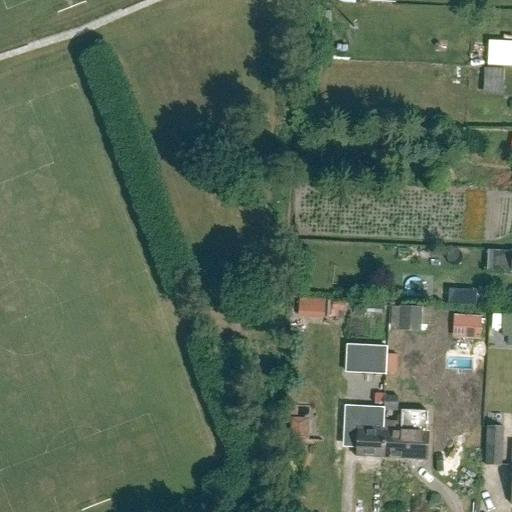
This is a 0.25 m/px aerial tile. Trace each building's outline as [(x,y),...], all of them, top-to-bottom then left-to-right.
[(511,44),(488,44),(487,68),(511,68),(511,44)] [(292,299),(292,317),(316,317),(316,299),(292,299)] [(345,303),(331,302),(330,311),(345,312),(345,303)] [(419,332),(421,308),(398,307),(397,331),(419,332)] [(511,315),(503,315),(502,338),(508,338),(508,347),(511,347),(511,315)] [(479,340),(480,318),(453,317),(451,338),(479,340)] [(346,346),(345,374),(385,376),(386,373),(386,356),(387,348),(346,346)] [(386,356),(386,373),(396,373),(397,356),(386,356)] [(385,397),(385,411),(397,412),(397,397),(385,397)] [(345,408),(344,445),(345,445),(345,444),(356,445),(356,458),(381,459),(383,422),(384,422),(384,410),(345,408)] [(383,422),(381,459),(425,461),(425,460),(426,432),(426,412),(400,411),(400,423),(384,422),(383,422)] [(284,418),(284,439),(302,439),(303,419),(284,418)] [(503,428),(487,427),(485,465),(501,466),(503,428)]
